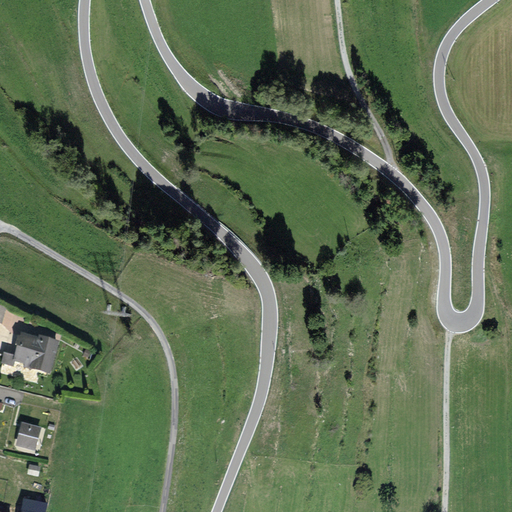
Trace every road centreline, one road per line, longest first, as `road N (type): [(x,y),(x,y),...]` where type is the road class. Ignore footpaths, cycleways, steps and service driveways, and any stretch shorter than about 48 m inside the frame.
road 1 (tertiary): [(85,0),(85,52),(116,134),(264,285),(259,395),(215,511)]
road 2 (tertiary): [(490,0),(449,39),(438,79),(444,107),(484,181),(472,315),(447,315),(436,224),(395,176)]
road 3 (unclassified): [(159,511),(176,398),(159,328),(105,285),(0,230)]
road 4 (tertiary): [(395,176),(307,123),(202,96),(173,65),(144,0)]
road 5 (track): [(453,321),(446,511)]
road 6 (track): [(382,139),(356,91),(336,0)]
